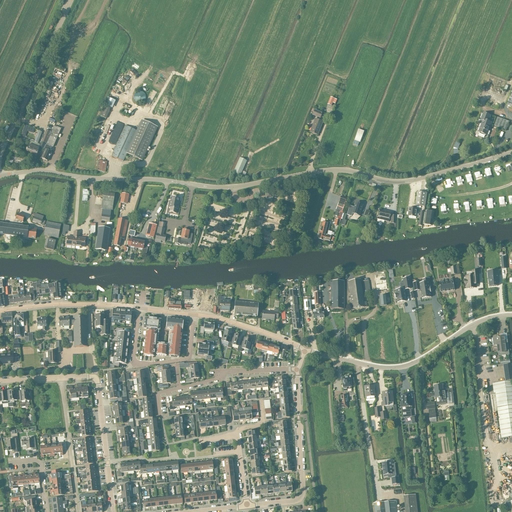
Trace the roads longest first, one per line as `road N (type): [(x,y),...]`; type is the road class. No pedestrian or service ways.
road 1 (tertiary): [(0,176),(42,171),(218,188),(347,171),(402,183),(511,153)]
road 2 (tertiary): [(305,348),(402,366),(479,320),(511,314)]
road 3 (unclassified): [(0,153),(71,0)]
road 4 (residential): [(193,313),(188,359),(138,365),(139,307)]
road 5 (tertiary): [(139,307),(0,311)]
road 6 (residential): [(245,506),(300,497),(298,416)]
road 7 (residential): [(112,511),(95,377)]
road 8 (residential): [(78,511),(61,378)]
road 9 (residential): [(178,388),(227,371),(296,369)]
